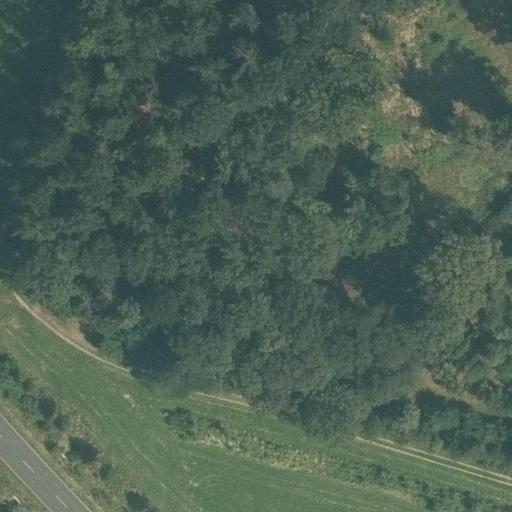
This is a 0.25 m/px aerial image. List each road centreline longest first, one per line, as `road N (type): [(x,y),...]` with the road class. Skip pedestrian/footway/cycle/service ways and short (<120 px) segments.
road 1 (track): [(113,356),(511,475)]
road 2 (track): [(0,214),(61,0)]
road 3 (track): [(113,356),(0,261)]
road 4 (track): [(0,295),(113,356)]
